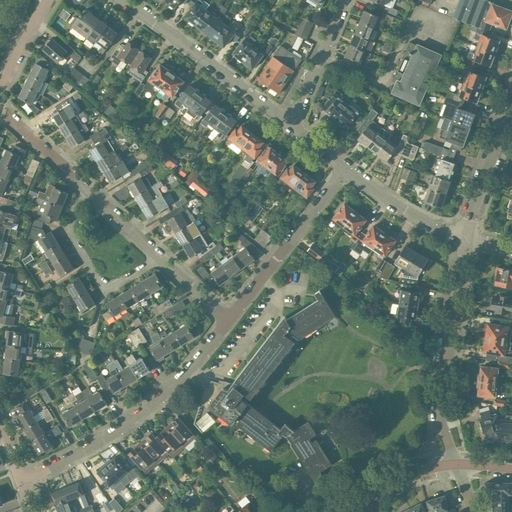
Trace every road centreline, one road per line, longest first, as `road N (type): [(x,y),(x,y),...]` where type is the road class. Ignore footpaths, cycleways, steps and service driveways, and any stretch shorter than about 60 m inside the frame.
road 1 (residential): [(20,481),(131,421),(229,321)]
road 2 (residential): [(456,463),(440,396),(465,239)]
road 3 (residential): [(291,128),(122,0)]
road 4 (residential): [(229,321),(345,168)]
road 5 (residential): [(161,257),(113,288),(100,284),(68,230),(85,187)]
road 6 (unknown): [(191,368),(226,372),(275,309),(274,289),(260,280)]
road 7 (residential): [(465,239),(511,102)]
road 8 (residential): [(465,239),(394,204),(345,168)]
road 9 (residential): [(291,128),(346,0)]
road 10 (residential): [(342,511),(408,475),(456,463)]
